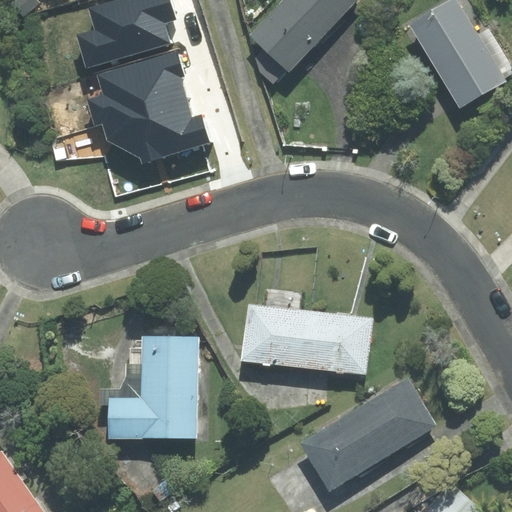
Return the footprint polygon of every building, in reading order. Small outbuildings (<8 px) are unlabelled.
[(296,80),(365,1),(364,0),(289,0),(253,42),(296,80)] [(511,66),(489,28),(480,34),(460,0),(413,28),(466,118),(511,90),(511,89),(508,83),(511,81),(511,66)] [(108,92),(111,91),(134,81),(161,134),(207,111),(162,24),(130,40),(123,27),(92,40),(98,55),(94,57),(108,92)] [(252,301),(244,359),(366,377),(375,318),(252,301)] [(141,399),(110,398),(110,439),(196,440),(197,343),(141,343),(141,399)] [(299,435),(328,491),(441,433),(413,377),(299,435)] [(0,450),(0,511),(51,511),(7,446),(0,450)] [(482,511),(451,484),(426,511),(482,511)]
